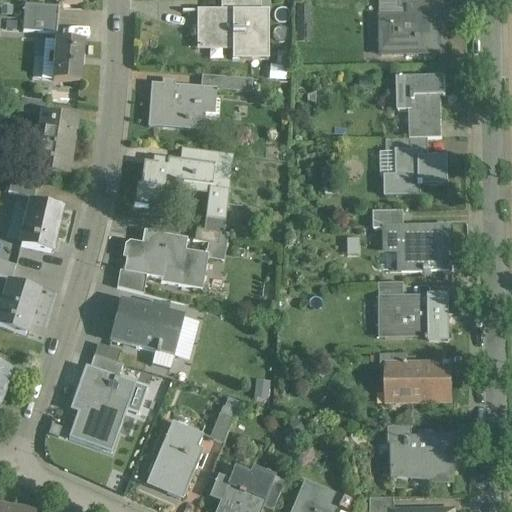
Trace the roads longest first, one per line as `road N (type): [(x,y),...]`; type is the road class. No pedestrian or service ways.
road 1 (residential): [(12,464),(80,291),(117,64),(116,0)]
road 2 (residential): [(494,0),(494,289)]
road 3 (residential): [(494,289),(490,511)]
road 4 (residential): [(122,511),(12,464)]
